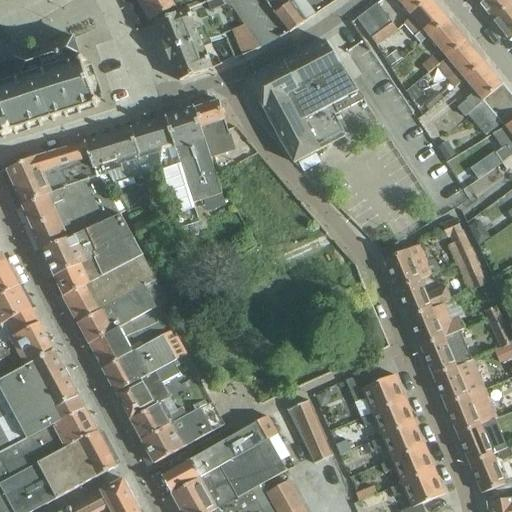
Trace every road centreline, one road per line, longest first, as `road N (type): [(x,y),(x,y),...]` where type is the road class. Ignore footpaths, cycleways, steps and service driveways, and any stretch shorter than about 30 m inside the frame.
road 1 (residential): [(218,83),(299,186),(368,256),(404,348)]
road 2 (residential): [(142,485),(269,409),(404,348)]
road 3 (residential): [(133,468),(0,215)]
road 4 (residential): [(404,348),(471,511)]
road 5 (residential): [(364,0),(218,83)]
road 6 (residential): [(145,104),(0,152)]
